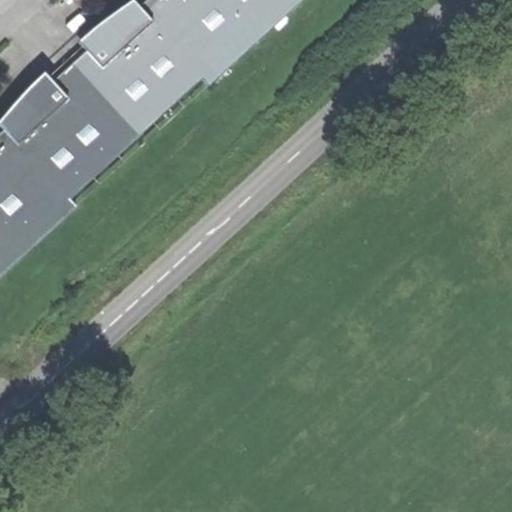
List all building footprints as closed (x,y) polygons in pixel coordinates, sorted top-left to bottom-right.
[(305,0),(144,0),(135,9),(201,81),(207,88),(305,0)] [(133,143),(201,81),(135,9),(129,2),(110,19),(115,25),(99,40),(66,69),(133,143)] [(94,34),(99,40),(115,25),(110,19),(94,34)] [(67,202),(133,143),(66,69),(51,84),(37,96),(31,90),(0,117),(0,127),(2,130),(67,202)] [(45,77),(31,90),(37,96),(51,84),(45,77)] [(0,276),(74,210),(67,202),(2,130),(0,132),(0,276)]
